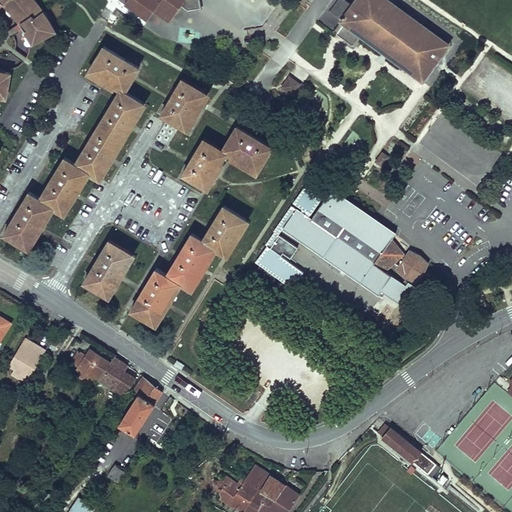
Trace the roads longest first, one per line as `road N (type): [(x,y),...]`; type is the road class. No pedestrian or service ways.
road 1 (tertiary): [(46,295),(269,437),(337,429),(462,340)]
road 2 (residential): [(102,18),(64,82),(74,88),(0,207)]
road 3 (residential): [(153,119),(46,295)]
road 4 (unclassified): [(511,240),(463,265),(462,340)]
